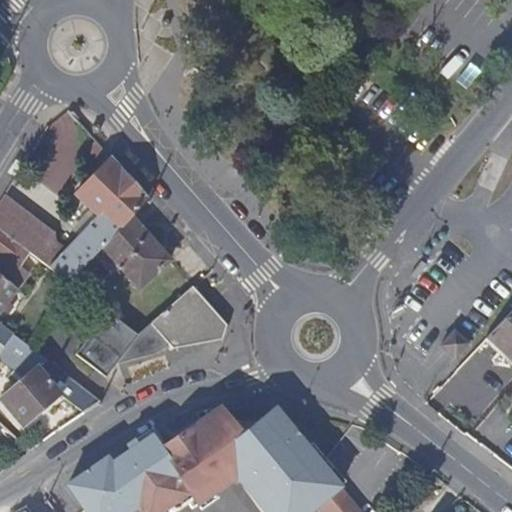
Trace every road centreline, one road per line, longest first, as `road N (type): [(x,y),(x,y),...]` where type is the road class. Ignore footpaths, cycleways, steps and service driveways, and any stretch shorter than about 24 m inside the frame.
road 1 (tertiary): [(0,507),(120,412),(195,379),(250,373),(276,349)]
road 2 (secondary): [(108,77),(283,308)]
road 3 (secondary): [(511,502),(347,363)]
road 4 (secondary): [(347,363),(358,331),(346,305),(315,293),(283,308)]
